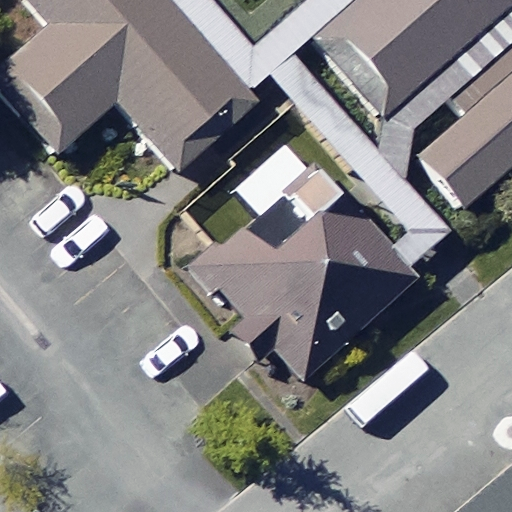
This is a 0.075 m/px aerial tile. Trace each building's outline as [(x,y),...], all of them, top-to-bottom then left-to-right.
[(115,100),(174,167),(259,95),(252,88),(173,0),(28,0),(48,23),(2,63),(69,140),(115,100)] [(219,0),(173,0),(252,88),(271,71),(286,88),(415,230),(398,245),(406,254),(412,264),(427,252),(430,250),(440,242),(453,230),(405,177),(412,129),(449,96),(511,40),(511,0),(306,0),(257,43),(219,0)] [(462,208),(511,164),(511,40),(449,96),(464,113),(415,155),(462,208)] [(272,339),(303,377),(423,278),(412,264),(406,254),(398,245),(376,218),(319,212),(342,194),(318,165),(308,172),(288,148),(240,187),(264,216),(221,251),(214,243),(183,268),(208,299),(221,288),(243,316),(229,327),(253,355),(272,339)] [(511,511),(511,465),(454,511),(511,511)]
